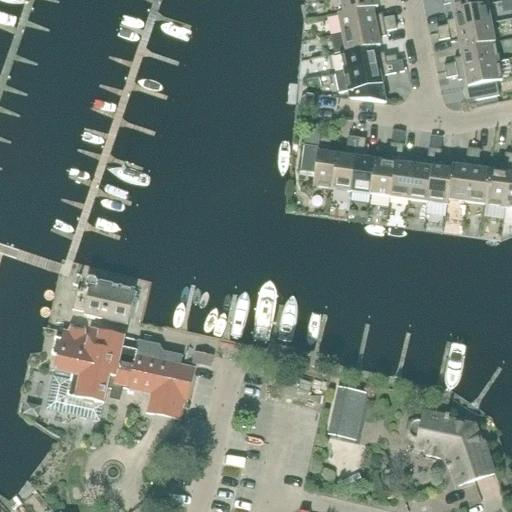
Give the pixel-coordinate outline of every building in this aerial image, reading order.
[(376,0),(377,0),(340,0),(343,15),(344,16),(373,10),(378,9),(376,0)] [(442,0),(444,6),(452,5),(453,13),(487,6),(485,0),(442,0)] [(438,36),(491,25),(487,6),(453,13),(455,21),(447,22),(448,27),(437,29),(438,36)] [(382,16),(374,17),(373,10),(344,16),(343,15),(338,16),(342,35),(395,25),(394,18),(383,20),(382,16)] [(386,33),(397,31),(395,25),(342,35),(346,53),(346,54),(375,49),(380,48),(378,39),(386,37),(386,33)] [(461,51),(494,44),(491,25),(438,36),(439,42),(450,40),(451,44),(459,43),(461,51)] [(445,73),(498,63),(494,44),(461,51),(462,59),(454,60),(455,65),(444,67),(445,73)] [(384,54),(376,56),(375,49),(346,54),(346,53),(340,54),(344,74),(397,63),(396,57),(385,59),(384,54)] [(385,105),(382,86),(381,78),(389,76),(404,73),(402,62),(397,63),(344,74),(350,100),(385,105)] [(496,83),(502,82),(498,63),(445,73),(447,80),(458,77),(459,82),(467,80),(470,103),(499,97),(496,83)] [(319,139),(321,127),(307,125),(304,147),(318,149),(313,188),(333,191),(337,156),(329,155),(331,141),(319,139)] [(352,193),(359,140),(352,139),(351,150),(346,149),(345,158),(337,156),(333,191),(352,193)] [(364,152),(366,141),(359,140),(352,193),(371,196),(375,162),(367,161),(368,152),(364,152)] [(390,199),(397,145),(391,144),(389,155),(385,155),(383,163),(375,162),(371,196),(390,199)] [(402,154),(404,146),(397,145),(390,199),(409,201),(414,164),(406,163),(407,155),(402,154)] [(428,204),(435,150),(429,149),(428,158),(423,157),(422,165),(414,164),(409,201),(428,204)] [(467,204),(474,150),(468,149),(466,160),(461,160),(460,168),(452,167),(451,172),(452,172),(448,201),(467,204)] [(440,162),(442,151),(435,150),(428,204),(447,206),(448,201),(452,172),(451,172),(444,171),(445,163),(440,162)] [(479,162),(480,151),(474,150),(467,204),(486,206),(490,172),(482,171),(483,163),(479,162)] [(505,209),(511,155),(505,154),(504,166),(499,165),(498,173),(490,172),(486,206),(505,209)] [(98,284),(96,281),(89,279),(87,281),(85,288),(87,290),(90,291),(89,295),(77,292),(73,311),(85,314),(84,317),(128,326),(135,292),(98,284)] [(85,337),(85,331),(71,328),(68,334),(63,332),(61,341),(55,339),(52,356),(58,357),(53,376),(71,380),(67,398),(75,399),(73,410),(101,416),(103,406),(107,389),(121,392),(122,389),(152,395),(147,415),(180,422),(184,403),(188,404),(195,370),(180,367),(182,357),(162,353),(163,351),(159,347),(138,342),(136,352),(122,349),(124,339),(90,331),(89,338),(85,337)] [(345,439),(352,408),(346,406),(349,393),(339,390),(329,435),(345,439)] [(446,417),(446,419),(423,414),(421,422),(417,421),(413,422),(410,426),(408,433),(409,438),(413,441),(417,442),(415,450),(427,453),(426,457),(441,461),(442,456),(448,457),(459,488),(494,476),(483,444),(481,444),(475,428),(449,422),(450,418),(446,417)]
